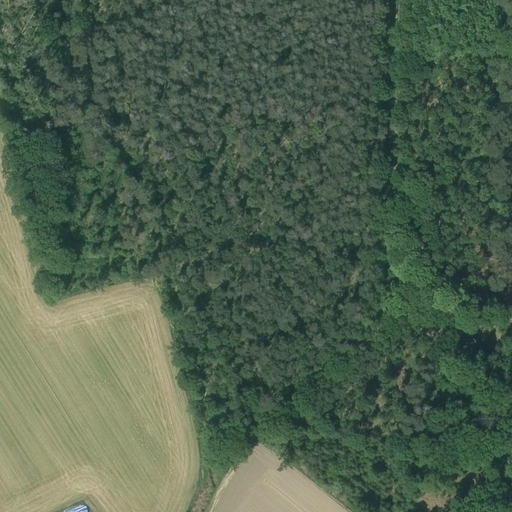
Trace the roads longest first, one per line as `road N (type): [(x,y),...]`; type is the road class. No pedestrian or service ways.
road 1 (track): [(392,0),(387,310)]
road 2 (track): [(387,310),(235,451),(208,511)]
